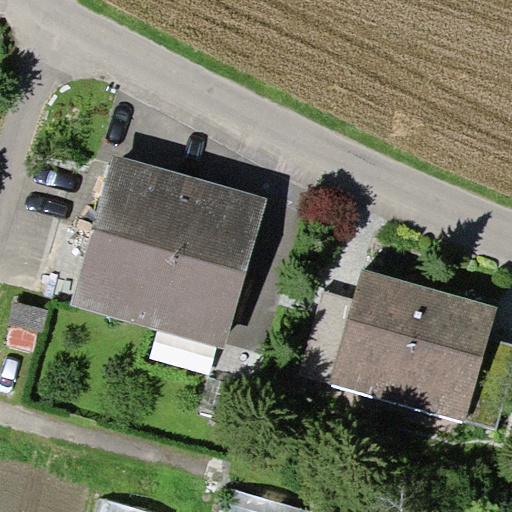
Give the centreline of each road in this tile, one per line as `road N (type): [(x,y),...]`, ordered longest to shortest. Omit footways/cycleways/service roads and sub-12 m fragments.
road 1 (residential): [(511,224),(161,79),(21,0)]
road 2 (track): [(0,416),(215,472)]
